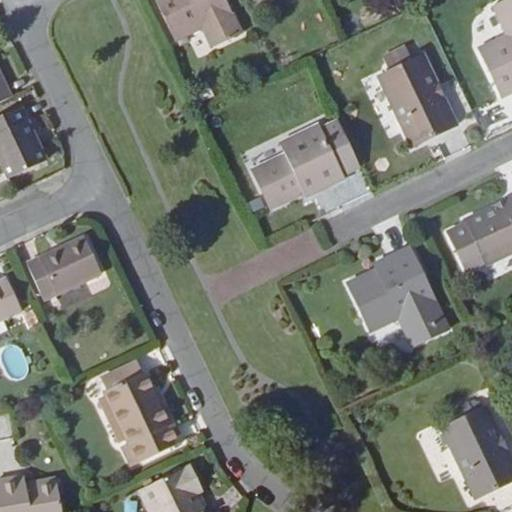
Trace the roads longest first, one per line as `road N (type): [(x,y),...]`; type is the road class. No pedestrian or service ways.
road 1 (residential): [(102,185),(229,445),(272,492),(309,511)]
road 2 (residential): [(19,5),(102,185)]
road 3 (residential): [(511,151),(342,228)]
